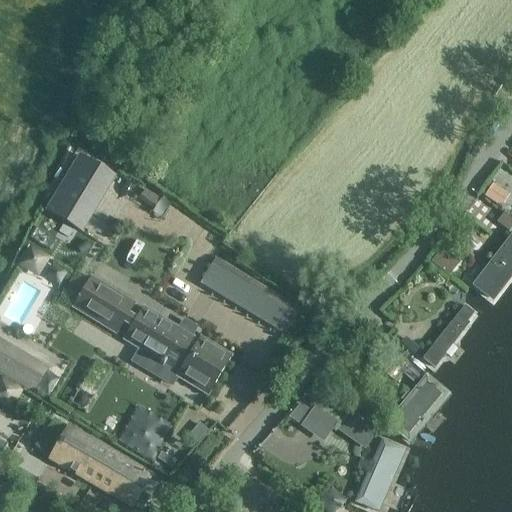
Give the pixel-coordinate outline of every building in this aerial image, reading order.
[(80,157),(47,211),(81,232),(114,177),(80,157)] [(491,187),(483,196),(496,206),(503,197),(491,187)] [(511,221),(505,217),(499,225),(509,232),(511,227),(511,221)] [(511,275),(511,235),(473,286),(492,301),(511,275)] [(15,267),(41,281),(54,257),(29,243),(15,267)] [(442,248),(433,259),(438,263),(443,263),(447,256),(447,252),(442,248)] [(216,256),(199,285),(286,335),(302,306),(216,256)] [(73,308),(116,335),(134,304),(91,278),(73,308)] [(423,359),(425,360),(434,368),(468,323),(466,321),(473,313),(464,306),(423,359)] [(177,377),(207,396),(231,357),(201,338),(199,341),(144,308),(124,341),(179,374),(177,377)] [(45,368),(0,340),(0,373),(31,392),(45,368)] [(404,341),(396,350),(408,361),(416,352),(404,341)] [(392,349),(389,353),(392,363),(384,371),(394,380),(402,371),(415,382),(421,375),(392,349)] [(334,362),(321,377),(328,383),(341,367),(334,362)] [(22,390),(0,377),(0,403),(11,410),(22,390)] [(425,378),(387,424),(408,442),(447,396),(425,378)] [(368,408),(357,399),(353,405),(363,414),(368,408)] [(300,426),(311,411),(300,404),(288,417),(300,426)] [(374,425),(357,412),(349,422),(355,427),(351,435),(361,442),(364,438),(369,442),(375,434),(370,430),(374,425)] [(69,428),(50,460),(132,507),(150,476),(69,428)] [(379,511),(405,452),(383,442),(356,503),(376,511),(379,511)] [(14,467),(9,476),(6,480),(29,494),(31,489),(36,481),(14,467)]
